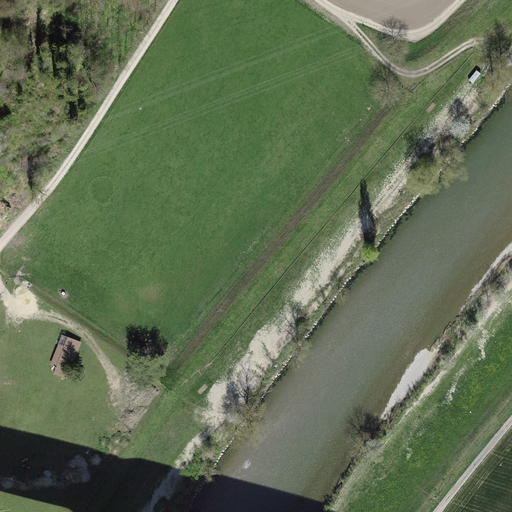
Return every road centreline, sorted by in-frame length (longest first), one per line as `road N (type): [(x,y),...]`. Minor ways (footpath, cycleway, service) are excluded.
road 1 (track): [(0,244),(82,140),(168,0)]
road 2 (track): [(349,18),(391,69),(405,73),(481,41)]
road 3 (track): [(458,0),(426,27),(400,32),(349,18),(322,0)]
